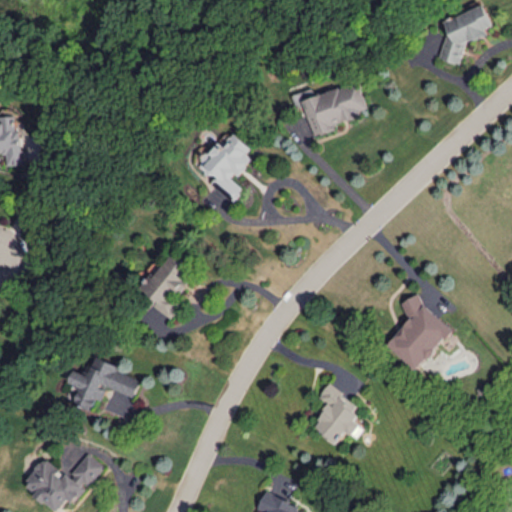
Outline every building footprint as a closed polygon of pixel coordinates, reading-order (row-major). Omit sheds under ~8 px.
[(473,42),(495,33),(493,27),(500,24),(492,4),(452,19),(456,29),(447,57),(466,63),(473,42)] [(322,135),(343,128),(342,123),(362,117),(361,112),(376,108),(368,81),(324,94),(323,87),(302,93),(306,108),(313,105),(322,135)] [(29,163),(24,114),(6,115),(7,120),(0,120),(0,152),(12,152),(13,164),(29,163)] [(239,200),(251,188),(241,179),(261,158),(255,152),(260,146),(241,129),(208,164),(223,178),(219,182),(239,200)] [(176,317),(185,305),(177,299),(200,269),(175,251),(148,288),(162,299),(158,304),(176,317)] [(387,344),(418,369),(452,326),(411,293),(400,307),(411,315),(387,344)] [(138,396),(146,376),(100,358),(97,365),(96,364),(93,372),(81,367),(75,382),(85,386),(80,401),(97,407),(101,397),(106,399),(111,385),(138,396)] [(319,396),(329,403),(313,427),(337,442),(345,429),(352,433),(359,423),(352,417),(360,404),(328,382),(319,396)] [(108,465),(92,452),(73,477),(49,458),(28,484),(64,511),(65,511),(88,484),(91,486),(108,465)] [(264,511),(304,511),(305,511),(297,509),(299,503),(266,490),(259,508),(266,510),(264,511)]
